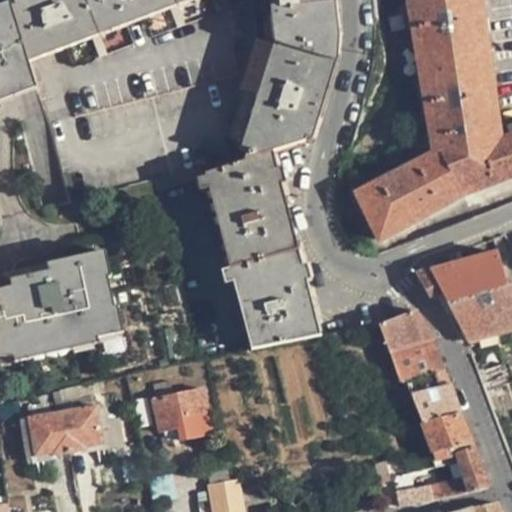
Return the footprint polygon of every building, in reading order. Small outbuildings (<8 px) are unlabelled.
[(29,0),(15,5),(34,61),(195,0),(271,0),(277,43),(243,151),(249,154),(245,161),(274,151),(307,140),(334,52),(328,0),(29,0)] [(511,177),(511,136),(502,139),(481,0),(408,0),(434,156),(359,193),(382,239),(461,197),(511,177)] [(0,91),(39,77),(34,61),(15,5),(0,11),(0,342),(13,343),(15,350),(96,333),(96,329),(113,325),(100,260),(11,279),(12,286),(0,289),(0,91)] [(206,174),(254,350),(322,336),(274,151),(245,161),(206,174)] [(499,252),(419,273),(432,296),(443,292),(470,342),(511,330),(511,291),(504,271),(499,252)] [(417,310),(380,324),(392,354),(434,339),(423,319),(417,310)] [(445,370),(434,339),(392,354),(402,381),(407,380),(445,370)] [(407,380),(424,422),(462,413),(460,409),(452,385),(445,370),(407,380)] [(178,417),(191,414),(208,410),(204,390),(155,400),(161,430),(180,426),(178,417)] [(54,454),(70,452),(63,412),(47,415),(44,406),(31,408),(32,418),(31,418),(38,455),(53,452),(54,454)] [(98,406),(63,412),(70,452),(88,448),(88,447),(104,444),(102,429),(111,428),(108,409),(99,410),(98,406)] [(457,448),(459,454),(476,449),(466,423),(462,413),(424,422),(434,453),(457,448)] [(192,423),(191,414),(178,417),(180,426),(192,423)] [(436,461),(460,456),(459,454),(457,448),(434,453),(436,461)] [(466,477),(458,479),(430,485),(431,488),(425,489),(399,495),(401,506),(472,492),(491,487),(476,449),(459,454),(460,456),(462,462),(466,477)] [(395,498),(389,461),(377,463),(384,499),(385,500),(395,498)] [(453,464),(458,479),(466,477),(462,462),(453,464)] [(208,467),(210,485),(231,481),(227,464),(208,467)] [(425,489),(421,472),(395,477),(399,495),(425,489)] [(213,501),(243,496),(240,480),(231,481),(210,485),(213,501)] [(245,511),(244,502),(243,496),(213,501),(215,511),(245,511)] [(504,511),(501,503),(475,507),(476,511),(504,511)]
